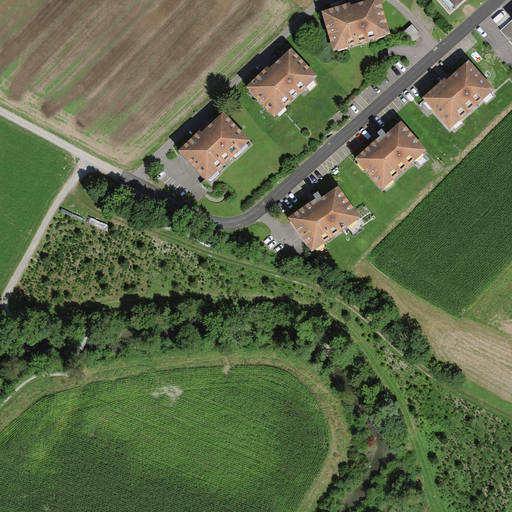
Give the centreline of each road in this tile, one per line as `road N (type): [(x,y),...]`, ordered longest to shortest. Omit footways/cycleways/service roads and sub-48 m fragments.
road 1 (track): [(511,417),(435,379),(349,305),(312,285),(122,218),(94,202),(78,172)]
road 2 (residential): [(496,0),(234,222),(200,216),(133,180)]
road 3 (track): [(0,109),(133,180)]
